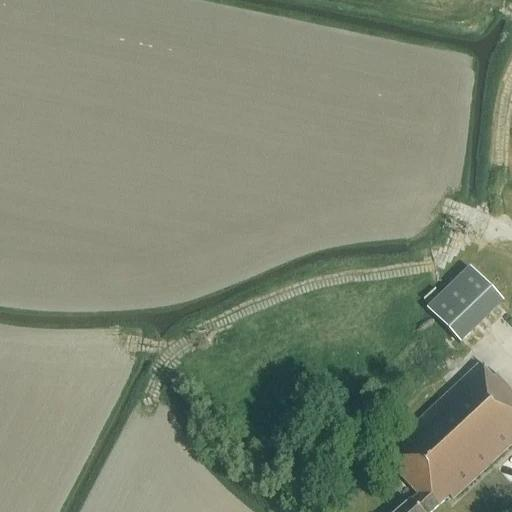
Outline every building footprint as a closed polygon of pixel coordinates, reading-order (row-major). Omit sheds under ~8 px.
[(428,313),(460,344),(502,300),(470,270),(428,313)] [(452,501),(511,444),(511,395),(495,378),(492,380),(479,366),(381,457),(418,497),(411,503),(410,502),(399,511),(432,511),(448,497),(452,501)] [(454,368),(442,379),(453,390),(465,379),(454,368)] [(452,391),(444,383),(432,394),(440,402),(452,391)] [(511,458),(501,468),(511,480),(511,458)]
